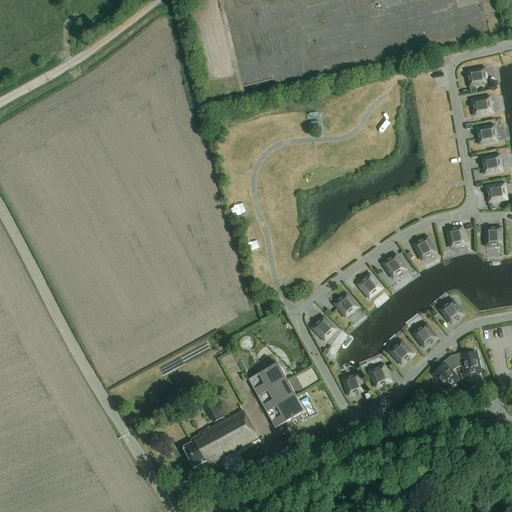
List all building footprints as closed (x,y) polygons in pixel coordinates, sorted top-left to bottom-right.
[(482,69),(467,72),(470,87),(485,84),(482,69)] [(472,101),(475,116),(490,113),(487,98),(472,101)] [(492,127),(477,129),(479,145),(495,142),(492,127)] [(485,174),(500,172),(498,156),(482,159),(485,174)] [(489,203),(505,200),(502,185),(487,187),(489,203)] [(451,246),(466,243),(463,227),(447,231),(451,246)] [(486,244),(502,244),(501,228),(486,229),(486,244)] [(421,259),(435,252),(428,238),(414,245),(421,259)] [(397,255),(384,264),(393,277),(405,268),(397,255)] [(368,297),(380,287),(371,275),(359,285),(368,297)] [(445,305),(455,298),(452,293),(441,299),(445,305)] [(345,316),(357,306),(347,295),(335,305),(345,316)] [(451,324),(463,315),(454,302),(442,312),(451,324)] [(324,340),(335,329),(324,318),(313,329),(324,340)] [(424,348),(437,338),(427,326),(415,336),(424,348)] [(402,365),(413,354),(403,343),(391,354),(402,365)] [(464,366),(466,374),(481,370),(477,353),(462,357),(462,354),(456,355),(460,367),(464,366)] [(457,368),(460,367),(456,355),(452,356),(444,363),(445,365),(434,375),(445,388),(457,378),(452,372),(457,368)] [(250,381),(259,397),(289,381),(280,364),(250,381)] [(377,388),(391,382),(385,368),(371,374),(377,388)] [(349,396),(364,391),(359,376),(344,381),(349,396)] [(297,397),(289,381),(259,397),(268,413),(297,397)] [(297,397),(268,413),(277,429),(306,413),(297,397)] [(205,405),(215,423),(224,418),(215,400),(205,405)] [(244,409),(208,429),(208,431),(201,435),(202,437),(192,442),(193,444),(184,449),(196,469),(208,463),(214,465),(261,440),(244,409)]
